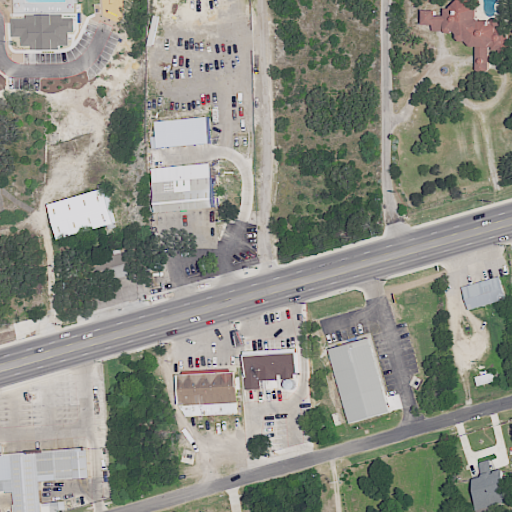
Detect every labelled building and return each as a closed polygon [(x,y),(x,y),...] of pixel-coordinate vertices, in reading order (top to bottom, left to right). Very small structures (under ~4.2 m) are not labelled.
[(508,26),(476,24),(477,2),(452,0),(452,8),(444,8),(444,15),(436,14),(436,10),(422,10),(422,24),(432,25),(432,31),(457,32),(456,42),(477,44),(475,71),(488,72),(489,48),(507,49),(508,26)] [(210,162),(214,208),(155,212),(150,167),(210,162)] [(104,187),(48,204),(57,240),(107,225),(109,229),(116,227),(104,187)] [(130,273),(127,252),(92,257),(95,278),(130,273)] [(462,286),(468,309),(506,299),(500,276),(462,286)] [(368,337),(327,349),(348,424),(391,411),(368,337)] [(306,347),(309,374),(294,374),(295,378),(283,379),(282,375),(277,375),(278,379),(260,381),(260,388),(246,388),(242,351),(306,347)] [(236,372),(177,374),(178,406),(238,402),(236,372)] [(0,444),(0,491),(14,491),(15,504),(12,504),(12,511),(54,511),(65,509),(64,501),(42,503),(40,481),(90,477),(88,447),(4,453),(4,444),(0,444)] [(476,508),(506,504),(502,469),(492,470),(491,460),(479,462),(481,477),(472,478),(476,508)]
